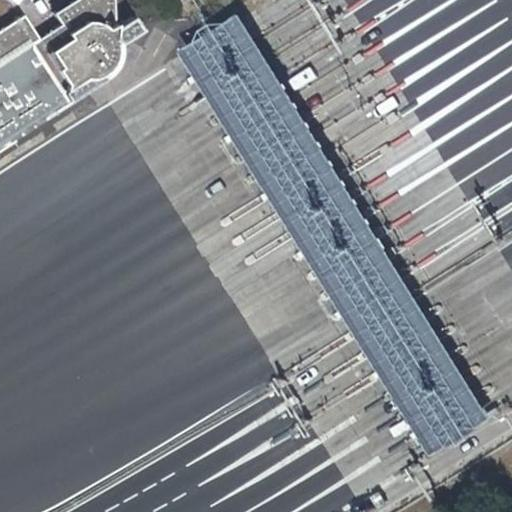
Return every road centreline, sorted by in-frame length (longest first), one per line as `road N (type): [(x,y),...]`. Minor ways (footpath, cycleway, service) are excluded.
road 1 (motorway): [(508,0),(0,330)]
road 2 (motorway): [(219,511),(511,323)]
